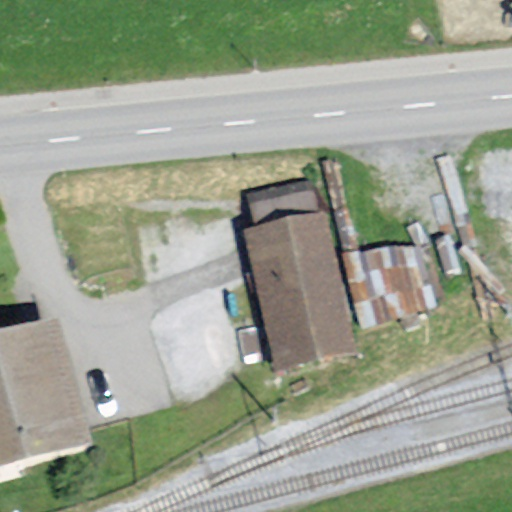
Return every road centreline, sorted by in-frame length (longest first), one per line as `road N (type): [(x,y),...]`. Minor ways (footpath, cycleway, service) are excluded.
road 1 (primary): [(511,93),(0,145)]
road 2 (unknown): [(444,497),(498,94)]
